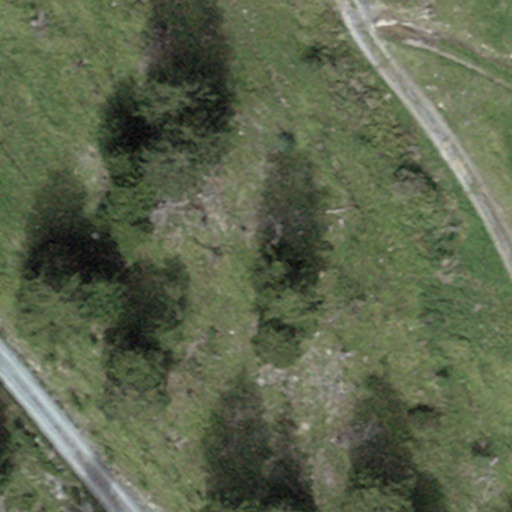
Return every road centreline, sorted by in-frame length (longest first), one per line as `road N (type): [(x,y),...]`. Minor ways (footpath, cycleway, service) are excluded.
road 1 (track): [(356,0),(389,84),(511,290)]
road 2 (track): [(123,511),(0,363)]
road 3 (track): [(511,79),(449,43),(367,27)]
